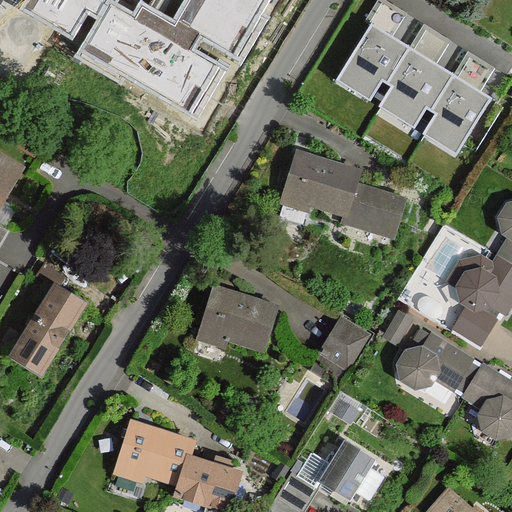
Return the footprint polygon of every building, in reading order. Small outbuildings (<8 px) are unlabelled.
[(70,39),(93,0),(25,0),(20,9),(70,39)] [(205,0),(188,29),(240,60),(263,21),(256,17),(266,0),(205,0)] [(78,51),(188,116),(215,71),(105,6),(78,51)] [(413,48),(372,23),(336,80),(377,106),(413,48)] [(454,74),(413,48),(377,106),(418,131),(454,74)] [(495,99),(454,74),(418,131),(459,157),(495,99)] [(359,172),(296,153),(283,194),(344,213),(342,219),(394,235),(405,199),(355,184),(359,172)] [(0,156),(0,215),(26,171),(0,156)] [(468,304),(454,326),(480,342),(511,292),(511,198),(505,200),(496,213),(500,229),(509,234),(487,270),(479,266),(463,269),(454,284),(458,298),(468,304)] [(0,250),(12,230),(0,223),(0,250)] [(50,287),(4,359),(33,377),(79,306),(50,287)] [(213,287),(198,337),(221,344),(223,336),(265,349),(278,307),(213,287)] [(341,318),(320,350),(346,367),(367,335),(341,318)] [(451,387),(471,357),(430,333),(422,345),(403,348),(395,362),(399,377),(412,385),(427,382),(431,375),(451,387)] [(511,381),(483,363),(463,396),(480,405),(476,412),(480,427),(494,437),(510,432),(511,428),(511,381)] [(172,492),(228,507),(239,468),(193,455),(197,439),(128,420),(115,464),(175,481),(172,492)] [(346,441),(323,479),(352,497),(376,459),(346,441)] [(267,511),(303,511),(318,488),(292,472),(267,511)] [(478,511),(450,487),(431,509),(434,511),(478,511)]
